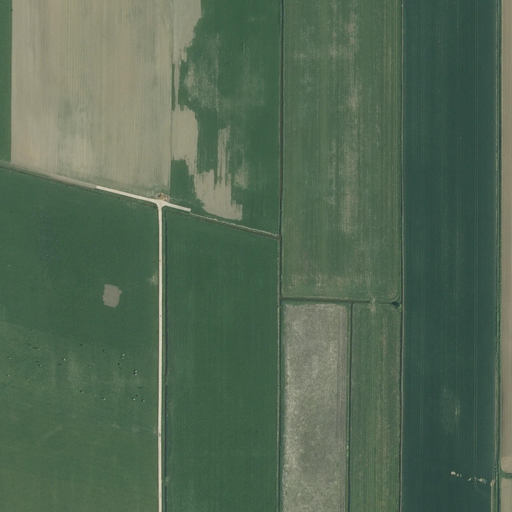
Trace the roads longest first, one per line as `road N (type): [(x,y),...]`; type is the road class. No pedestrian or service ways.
road 1 (track): [(160,511),(159,203),(188,210)]
road 2 (track): [(159,203),(0,162)]
